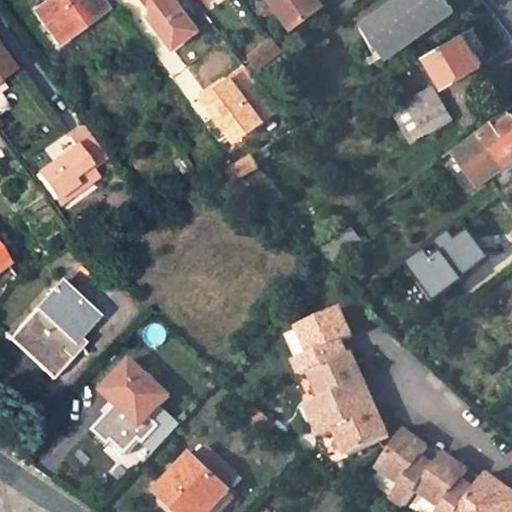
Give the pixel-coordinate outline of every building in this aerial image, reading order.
[(48,0),(32,12),(56,46),(106,9),(99,0),(48,0)] [(115,0),(99,0),(106,9),(109,13),(119,5),(115,0)] [(147,0),(155,10),(150,14),(174,47),(197,30),(174,0),(147,0)] [(271,0),(293,30),(323,7),(317,0),(271,0)] [(446,0),(398,0),(369,22),(391,53),(452,8),(446,0)] [(474,26),(464,32),(474,50),(484,44),(474,26)] [(464,32),(429,53),(446,84),(482,64),(474,50),(464,32)] [(264,45),(273,57),(282,52),(273,40),(264,45)] [(264,45),(251,56),(259,68),(273,57),(264,45)] [(0,58),(0,77),(9,71),(0,58)] [(415,142),(452,119),(433,86),(395,110),(415,142)] [(218,94),(203,104),(223,130),(237,120),(218,94)] [(511,117),(511,118),(507,112),(477,135),(503,168),(511,161),(511,117)] [(104,160),(81,129),(68,139),(74,147),(35,175),(53,200),(73,186),(77,191),(96,178),(91,170),(104,160)] [(454,152),(480,186),(503,168),(477,135),(454,152)] [(252,156),(224,173),(233,181),(258,166),(252,156)] [(73,186),(53,200),(57,205),(77,191),(73,186)] [(331,263),(348,251),(359,242),(350,230),(322,251),(331,263)] [(462,243),(452,231),(408,264),(420,280),(424,277),(442,299),(461,285),(455,277),(476,261),(462,243)] [(455,277),(461,285),(494,259),(474,233),(462,243),(476,261),(455,277)] [(424,277),(420,280),(438,302),(442,299),(424,277)] [(51,292),(7,340),(52,379),(65,366),(65,367),(82,349),(81,348),(86,343),(77,336),(94,316),(58,284),(52,291),(50,289),(49,291),(51,292)] [(299,328),(311,355),(296,362),(302,377),(310,373),(348,356),(342,342),(353,338),(341,310),(299,328)] [(310,373),(322,400),(308,407),(314,421),(331,414),(360,401),(355,388),(365,384),(352,354),(348,356),(310,373)] [(132,360),(103,390),(118,404),(94,430),(110,445),(113,441),(121,448),(126,453),(140,439),(144,443),(160,426),(150,417),(156,411),(170,396),(132,360)] [(355,388),(360,401),(371,396),(365,384),(355,388)] [(360,401),(367,416),(378,411),(371,396),(360,401)] [(337,431),(348,457),(381,443),(391,439),(378,411),(367,416),(360,401),(331,414),(314,421),(322,437),(337,431)] [(160,426),(144,443),(155,453),(177,430),(156,411),(150,417),(160,426)] [(378,469),(402,486),(393,499),(406,509),(418,492),(435,468),(423,460),(430,450),(404,431),(378,469)] [(423,460),(435,468),(442,459),(430,450),(423,460)] [(192,455),(157,492),(178,511),(221,511),(235,497),(230,492),(230,491),(192,455)] [(418,492),(442,509),(439,511),(459,511),(475,491),(462,481),(468,472),(444,455),(442,459),(435,468),(418,492)] [(482,482),(468,472),(462,481),(475,491),(482,482)] [(459,511),(511,511),(511,508),(503,502),(510,491),(486,475),(482,482),(475,491),(459,511)] [(511,492),(510,491),(503,502),(511,508),(511,492)]
